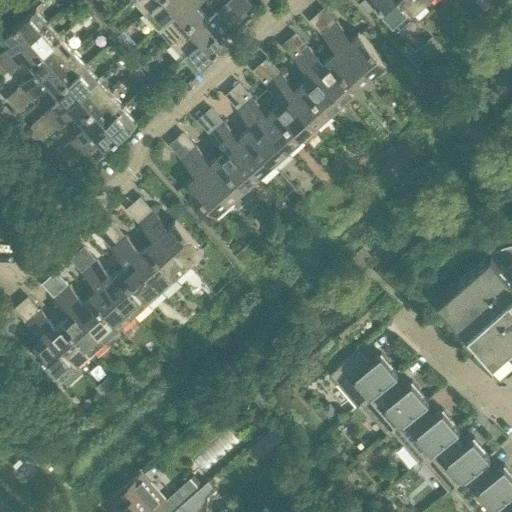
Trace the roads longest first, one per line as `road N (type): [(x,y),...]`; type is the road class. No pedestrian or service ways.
road 1 (residential): [(284,10),(154,134),(132,173),(81,218)]
road 2 (residential): [(499,407),(401,319)]
road 3 (residential): [(81,218),(0,123)]
